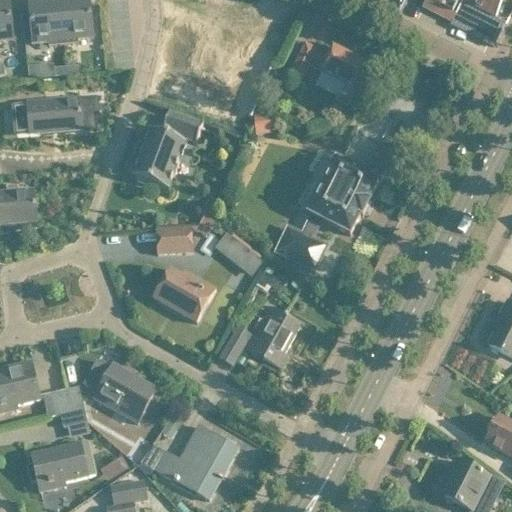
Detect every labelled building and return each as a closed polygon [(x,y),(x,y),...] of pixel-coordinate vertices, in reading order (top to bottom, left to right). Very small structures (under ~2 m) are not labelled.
[(0,0),(0,45),(15,44),(10,0),(0,0)] [(45,0),(46,2),(28,4),(32,48),(49,46),(49,49),(63,47),(59,0),(45,0)] [(59,0),(63,47),(78,46),(78,43),(95,42),(90,0),(59,0)] [(184,22),(179,36),(185,38),(181,51),(180,52),(186,53),(182,65),(182,66),(222,79),(230,53),(240,56),(241,52),(268,61),(280,21),(279,21),(268,17),(270,11),(269,11),(256,7),(257,2),(250,0),(236,0),(235,2),(229,0),(192,0),(185,22),(184,22)] [(511,0),(423,0),(452,15),(460,2),(503,24),(506,25),(511,13),(511,0)] [(297,64),(291,75),(302,80),(306,74),(309,67),(347,87),(344,92),(342,91),(336,104),(348,110),(354,99),(360,86),(369,68),(334,50),(328,61),(316,55),(318,52),(306,46),(297,64)] [(259,63),(256,70),(268,76),(271,69),(259,63)] [(78,69),(66,70),(67,78),(79,77),(78,69)] [(66,70),(54,71),(55,79),(67,78),(66,70)] [(256,70),(253,77),(265,83),(268,76),(256,70)] [(253,77),(250,84),(261,90),(265,83),(253,77)] [(272,79),(259,105),(271,111),(284,84),(272,79)] [(250,84),(246,91),(258,96),(261,90),(250,84)] [(246,91),(243,98),(246,100),(255,104),(258,96),(246,91)] [(14,107),(15,119),(17,139),(98,132),(97,118),(96,118),(94,100),(14,107)] [(246,100),(243,107),(255,113),(258,106),(255,104),(246,100)] [(243,107),(240,114),(251,119),(255,113),(243,107)] [(240,114),(236,120),(248,126),(251,119),(240,114)] [(134,179),(153,186),(169,191),(187,142),(196,145),(204,126),(170,115),(164,133),(164,134),(163,137),(151,132),(134,179)] [(272,116),(255,117),(256,136),(274,135),(272,116)] [(236,120),(233,127),(245,133),(248,126),(236,120)] [(233,127),(229,134),(241,140),(245,133),(233,127)] [(311,218),(303,237),(313,242),(322,224),(350,239),(361,218),(363,219),(370,205),(368,204),(379,184),(336,162),(308,216),(311,218)] [(34,193),(14,195),(0,195),(0,227),(15,227),(16,233),(38,231),(34,193)] [(207,214),(196,234),(206,240),(218,219),(207,214)] [(156,233),(157,258),(193,256),(192,231),(156,233)] [(289,231),(277,257),(290,263),(315,275),(328,249),(313,242),(303,237),(289,231)] [(228,237),(216,253),(252,281),(264,266),(228,237)] [(265,271),(254,290),(267,297),(272,289),(267,286),(270,281),(277,270),(269,264),(265,271)] [(277,270),(270,281),(282,290),(290,280),(277,270)] [(197,326),(207,309),(216,293),(193,280),(192,283),(171,271),(154,301),(197,326)] [(511,360),(511,307),(508,305),(500,320),(503,322),(490,348),(500,354),(511,360)] [(257,332),(246,352),(248,353),(283,372),(289,361),(284,358),(301,328),(288,321),(289,319),(286,317),(284,319),(278,315),(269,311),(263,322),(260,320),(254,330),(257,332)] [(220,360),(233,368),(243,350),(247,343),(234,336),(230,343),(220,360)] [(98,363),(87,382),(102,390),(97,398),(96,400),(95,402),(117,415),(127,420),(138,427),(148,410),(157,393),(114,368),(112,371),(98,363)] [(0,377),(0,409),(16,406),(16,409),(40,403),(33,370),(0,377)] [(86,413),(85,410),(80,390),(68,393),(74,416),(86,413)] [(49,421),(62,419),(72,416),(67,393),(44,399),(49,421)] [(86,414),(63,419),(66,431),(89,426),(86,414)] [(174,417),(169,425),(178,431),(183,422),(174,417)] [(511,425),(500,419),(486,447),(511,460),(511,425)] [(205,433),(195,451),(189,448),(181,461),(165,453),(154,472),(203,503),(216,481),(220,483),(237,451),(205,433)] [(146,441),(134,448),(139,456),(151,449),(146,441)] [(34,467),(29,468),(32,481),(37,479),(39,489),(40,489),(60,484),(63,483),(64,486),(65,485),(89,480),(96,478),(89,445),(81,447),(51,454),(32,458),(34,467)] [(456,479),(445,500),(463,509),(468,511),(472,511),(478,500),(493,508),(504,486),(489,479),(488,480),(456,463),(449,476),(456,479)] [(130,464),(110,477),(117,489),(138,477),(130,464)] [(114,509),(106,511),(135,511),(135,507),(149,504),(145,484),(111,491),(114,509)]
